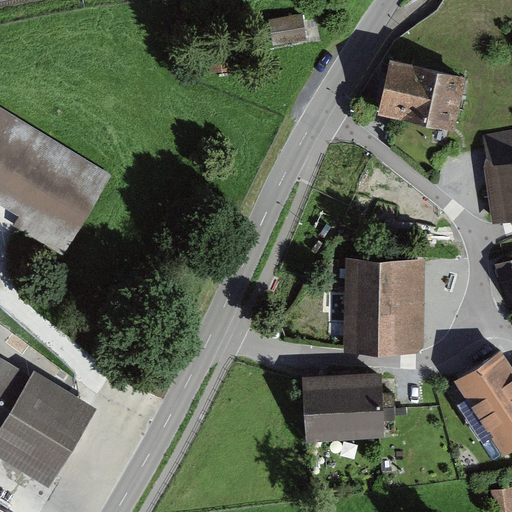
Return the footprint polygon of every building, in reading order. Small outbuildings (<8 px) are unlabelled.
[(273,18),(278,44),(312,38),(307,11),(273,18)] [(469,79),(389,58),(374,115),(454,136),(469,79)] [(121,177),(0,103),(0,207),(74,253),(121,177)] [(511,132),(476,140),(494,223),(511,219),(511,132)] [(424,254),(342,257),(346,348),(428,344),(424,254)] [(511,453),(511,345),(511,344),(459,380),(511,454),(511,453)] [(95,402),(0,347),(0,453),(49,482),(95,402)] [(380,383),(301,389),(304,438),(384,432),(380,383)]
